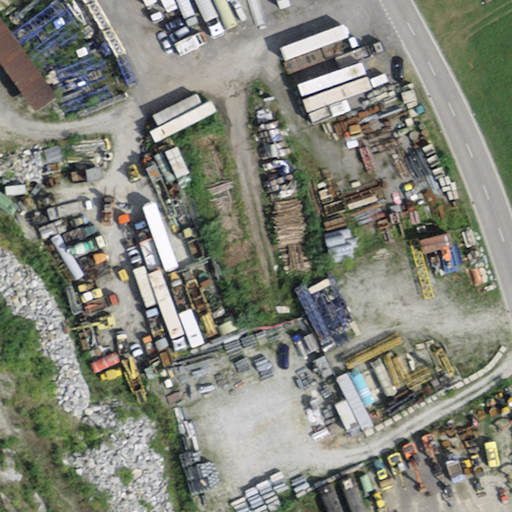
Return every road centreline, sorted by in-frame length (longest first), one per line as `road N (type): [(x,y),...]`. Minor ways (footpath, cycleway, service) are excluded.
road 1 (secondary): [(511,269),(465,142),(394,0)]
road 2 (unknown): [(0,330),(81,449),(104,511)]
